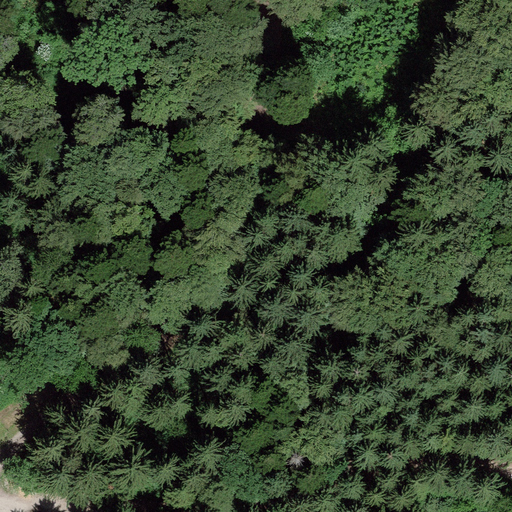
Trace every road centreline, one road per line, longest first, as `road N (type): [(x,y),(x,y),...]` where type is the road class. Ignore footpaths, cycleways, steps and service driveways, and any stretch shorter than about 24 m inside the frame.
road 1 (track): [(268,0),(254,143),(197,293),(0,455)]
road 2 (track): [(0,510),(221,503),(442,458),(511,472)]
